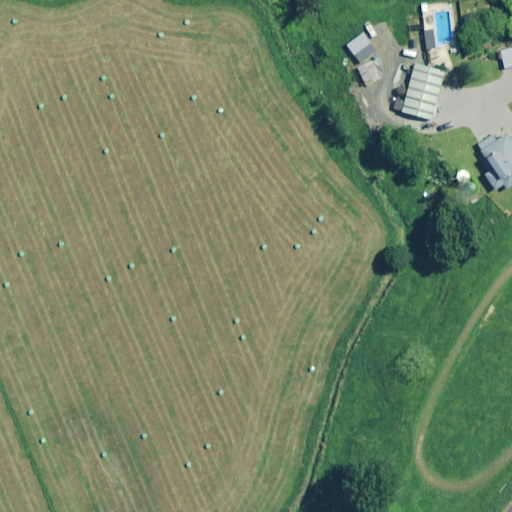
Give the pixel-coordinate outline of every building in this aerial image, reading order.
[(434,29),(422,30),(424,49),(436,48),(434,29)] [(376,51),(363,33),(346,45),(359,63),(376,51)] [(511,66),(511,48),(500,51),(504,69),(511,66)] [(371,62),(355,69),(363,87),(379,80),(371,62)] [(444,73),(413,65),(402,111),(433,118),(444,73)] [(511,143),(506,134),(493,143),(488,137),(476,145),(492,169),(484,175),(494,191),(503,185),(506,190),(511,185),(511,143)]
